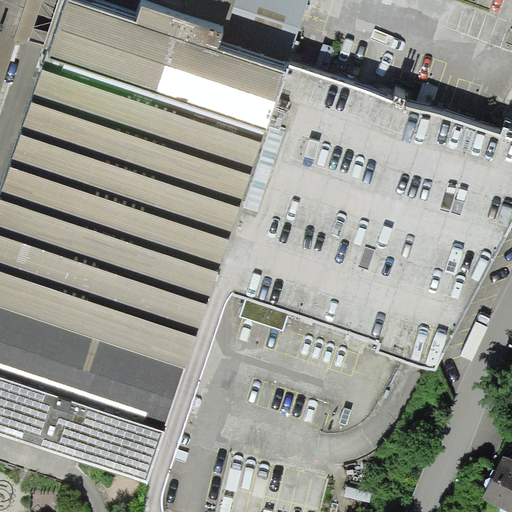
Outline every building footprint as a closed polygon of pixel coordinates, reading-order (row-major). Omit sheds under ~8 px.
[(35,41),(45,44),(0,179),(0,370),(164,425),(304,0),(0,0),(0,68),(11,33),(35,41)] [(284,133),(270,128),(244,208),(257,212),(284,133)] [(165,429),(0,375),(0,433),(147,482),(165,429)] [(321,511),(331,474),(218,447),(205,499),(217,502),(215,511),(321,511)] [(511,458),(505,455),(485,497),(511,509),(511,458)]
